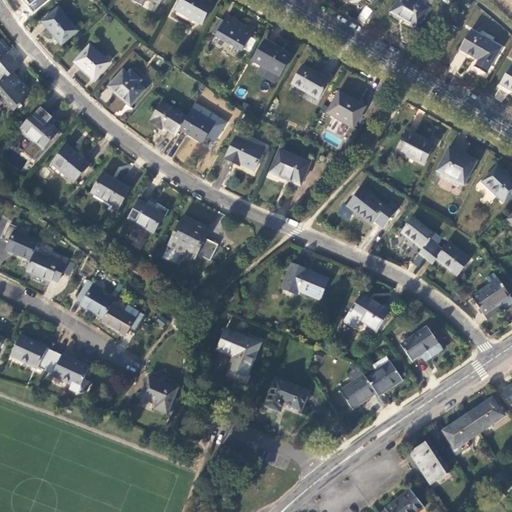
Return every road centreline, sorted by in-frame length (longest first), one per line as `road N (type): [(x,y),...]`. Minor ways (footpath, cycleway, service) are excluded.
road 1 (residential): [(0,8),(61,82),(175,174),(405,279),(499,357)]
road 2 (tertiary): [(286,0),(511,128)]
road 3 (tertiary): [(325,472),(499,357)]
road 4 (residential): [(0,285),(138,365)]
